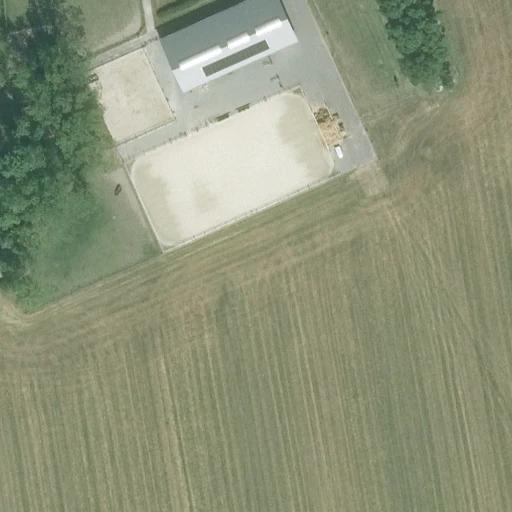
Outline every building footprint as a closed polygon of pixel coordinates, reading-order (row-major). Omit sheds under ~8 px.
[(194,0),(102,0),(100,1),(116,38),(196,3),(194,0)] [(278,0),(249,0),(161,40),(182,87),(295,37),(278,0)] [(396,0),(302,0),(343,111),(426,80),(396,0)] [(165,81),(144,91),(150,104),(171,94),(165,81)] [(140,92),(121,98),(125,114),(145,109),(140,92)]
